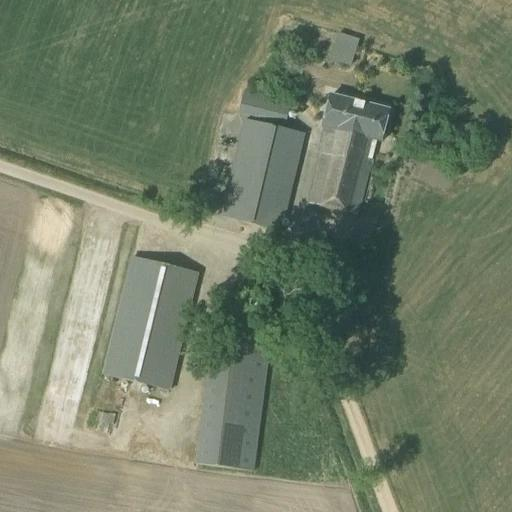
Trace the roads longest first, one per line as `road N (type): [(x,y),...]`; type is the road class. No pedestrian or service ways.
road 1 (unclassified): [(327,346),(294,276),(278,263),(0,164)]
road 2 (track): [(387,511),(327,346)]
